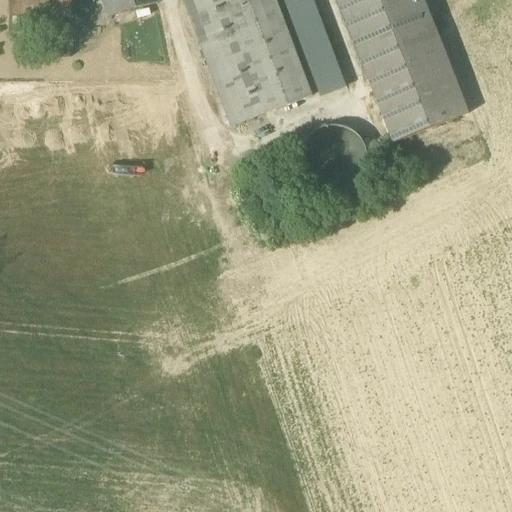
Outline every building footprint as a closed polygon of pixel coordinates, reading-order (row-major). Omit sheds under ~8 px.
[(101,0),(107,19),(157,4),(156,0),(101,0)] [(182,0),(231,128),(312,98),(275,0),(182,0)] [(284,0),(275,0),(312,98),(320,95),(284,0)] [(284,0),(320,95),(344,85),(311,0),(284,0)] [(336,0),(394,144),(468,115),(422,0),(336,0)] [(8,17),(30,17),(46,18),(46,2),(8,1),(8,17)] [(69,3),(46,2),(46,18),(50,18),(69,18),(69,3)] [(50,18),(46,18),(30,17),(30,33),(50,33),(50,18)] [(44,59),(70,59),(70,43),(43,44),(44,59)] [(300,164),(308,183),(320,193),(341,195),(360,184),(368,166),(367,152),(357,137),(339,128),(327,129),(311,138),(303,149),(300,164)]
